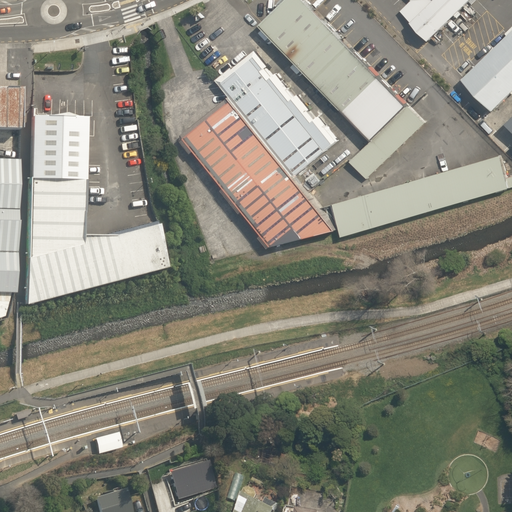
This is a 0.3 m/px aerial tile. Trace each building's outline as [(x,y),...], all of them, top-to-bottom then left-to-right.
[(288,0),(262,26),(372,139),(409,104),(307,0),(288,0)] [(412,0),(401,12),(431,42),(473,0),(412,0)] [(493,111),(511,92),(511,33),(464,80),(493,111)] [(188,138),(274,246),(337,228),(295,176),(339,140),(328,126),(329,125),(321,115),(317,119),(310,110),(312,109),(300,95),(296,98),(289,89),(291,88),(279,72),(274,76),(268,69),(271,66),(259,51),(236,69),(234,67),(218,80),(234,100),(188,138)] [(0,130),(18,131),(19,90),(0,89),(0,130)] [(351,162),(368,179),(426,124),(410,107),(351,162)] [(32,202),(29,304),(85,290),(174,266),(165,225),(112,239),(82,238),(85,118),(35,116),(32,202)] [(341,234),(511,184),(511,174),(511,173),(509,174),(503,153),(332,203),(341,234)] [(14,294),(19,161),(0,160),(0,318),(4,317),(11,294),(14,294)] [(14,413),(16,419),(30,415),(28,409),(14,413)] [(91,443),(94,452),(114,447),(111,437),(91,443)] [(287,466),(290,454),(286,453),(285,454),(283,454),(280,464),(287,466)] [(275,511),(277,509),(256,498),(257,494),(255,490),(250,488),(244,489),(242,494),(243,497),(235,511),(275,511)] [(94,498),(97,511),(130,511),(124,489),(94,498)]
